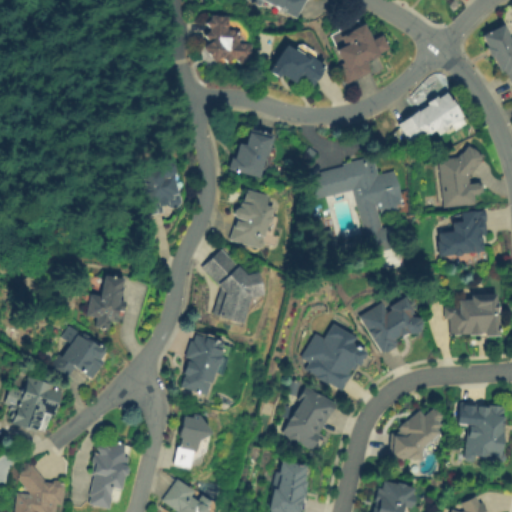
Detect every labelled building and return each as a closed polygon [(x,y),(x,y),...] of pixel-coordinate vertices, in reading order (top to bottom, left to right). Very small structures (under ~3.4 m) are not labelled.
[(305,0),(296,18),(281,11),(282,8),(266,0),(263,0),(260,7),(247,0),(305,0)] [(214,62),(202,47),(208,42),(203,36),(208,31),(209,28),(204,22),(209,19),(209,14),(227,16),(226,27),(227,29),(237,30),(236,41),(237,43),(249,44),(247,61),(243,60),(238,64),(234,59),(231,58),(226,63),(222,58),(219,58),(214,62)] [(335,50),(344,45),(339,36),(349,31),(348,30),(362,23),(370,39),(381,33),(388,48),(377,54),(378,56),(365,62),(370,71),(345,84),(336,66),(342,63),(335,50)] [(480,35),(502,24),(511,41),(511,40),(511,86),(506,74),(504,75),(501,71),(499,72),(492,58),(490,59),(485,48),(487,47),(480,35)] [(268,71),(284,45),(303,56),(305,54),(323,65),(310,88),(297,79),(294,83),(280,74),(278,78),(268,71)] [(444,92),(460,116),(446,126),(448,129),(438,135),(434,130),(429,133),(426,129),(408,142),(395,124),(416,110),(417,111),(426,105),(424,102),(435,95),(437,98),(444,92)] [(259,178),(227,169),(230,157),(233,158),(238,142),(245,145),(249,129),(273,136),(267,157),(265,157),(259,178)] [(442,208),(436,159),(456,157),(459,153),(460,153),(466,146),(481,157),(467,175),(468,184),(478,182),(479,195),(473,196),(474,204),(442,208)] [(309,178),(319,176),(318,171),(341,166),(340,163),(371,155),(376,174),(392,170),(400,202),(394,204),(396,210),(379,215),(377,209),(375,210),(379,228),(390,225),(395,247),(364,254),(361,242),(365,241),(363,235),(362,235),(350,190),(315,199),(309,178)] [(175,194),(178,196),(179,202),(175,208),(169,209),(166,207),(166,209),(162,210),(162,213),(143,217),(136,185),(145,184),(141,170),(151,168),(155,161),(164,159),(171,164),(173,173),(171,175),(175,194)] [(237,207),(239,202),(241,202),(245,189),(267,195),(264,206),(270,208),(267,216),(268,219),(267,223),(265,224),(260,240),(261,243),(260,247),(257,248),(257,249),(227,239),(234,217),(232,213),(233,209),(237,207)] [(437,256),(434,241),(437,241),(435,233),(449,231),(448,223),(459,221),(458,213),(484,209),(485,221),(483,221),(485,234),(478,235),(478,240),(480,240),(482,252),(469,254),(469,253),(459,254),(458,256),(453,256),(451,254),(437,256)] [(199,267),(219,248),(244,274),(255,272),(260,295),(247,298),(239,323),(211,314),(219,288),(199,267)] [(93,327),(95,317),(84,315),(89,294),(98,296),(102,276),(111,277),(112,276),(122,278),(120,286),(122,286),(119,300),(123,301),(120,316),(116,315),(114,322),(110,321),(108,330),(93,327)] [(445,308),(458,308),(458,303),(470,303),(470,299),(495,298),(496,340),(484,340),(484,336),(449,337),(449,320),(445,320),(445,308)] [(359,317),(378,306),(383,315),(389,311),(388,308),(403,299),(421,327),(419,335),(412,339),(409,335),(381,353),(359,317)] [(355,337),(352,342),(363,348),(362,350),(366,352),(359,363),(357,362),(353,369),(351,368),(348,374),(350,375),(341,390),(305,369),(309,363),(300,357),(314,333),(323,338),(332,323),(355,337)] [(75,330),(104,347),(101,351),(101,353),(98,359),(95,359),(84,375),(74,368),(64,381),(47,369),(57,353),(60,355),(68,343),(60,338),(66,328),(74,333),(75,330)] [(180,387),(184,374),(182,373),(186,360),(189,361),(190,358),(183,356),(188,340),(191,341),(193,334),(222,343),(218,356),(220,356),(217,365),(214,364),(205,395),(180,387)] [(27,376),(52,385),(51,388),(59,391),(54,405),(56,406),(52,416),(42,412),(35,432),(10,423),(27,376)] [(282,433),(301,403),(297,401),(305,388),(335,406),(316,437),(319,439),(310,452),(282,433)] [(459,405),(504,410),(499,463),(463,458),(467,427),(457,425),(459,405)] [(387,461),(388,435),(417,412),(423,419),(432,410),(444,422),(433,434),(436,438),(420,453),(420,463),(387,461)] [(182,416),(191,417),(191,414),(198,415),(209,433),(197,440),(195,452),(191,451),(188,467),(172,463),(175,446),(178,447),(180,438),(177,437),(182,416)] [(94,479),(90,478),(94,467),(92,466),(95,455),(100,458),(97,452),(104,447),(105,449),(107,447),(108,445),(126,447),(123,462),(128,463),(126,473),(129,477),(128,482),(126,483),(122,498),(113,496),(108,511),(102,511),(87,507),(89,499),(88,498),(94,479)] [(18,473),(30,463),(45,482),(49,482),(53,480),(59,481),(62,485),(60,505),(55,505),(54,511),(13,511),(16,492),(29,494),(17,479),(18,477),(18,473)] [(297,511),(268,511),(281,463),(306,469),(297,511)] [(176,511),(160,501),(175,478),(193,491),(190,496),(195,500),(199,495),(210,502),(205,509),(205,511),(176,511)] [(404,511),(376,511),(382,485),(408,491),(404,511)] [(476,498),(479,505),(482,504),(484,511),(449,511),(450,509),(456,511),(464,511),(461,504),(476,498)]
